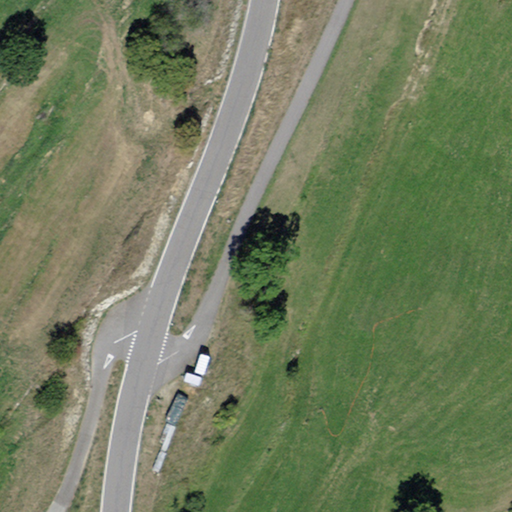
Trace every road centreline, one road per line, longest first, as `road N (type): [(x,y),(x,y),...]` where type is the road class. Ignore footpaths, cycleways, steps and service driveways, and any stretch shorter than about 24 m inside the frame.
road 1 (unclassified): [(345,0),(197,334),(169,356),(142,354)]
road 2 (secondary): [(150,329),(229,120),(264,0)]
road 3 (unclassified): [(150,329),(118,334),(110,346),(85,446),(55,511)]
road 4 (secondary): [(116,511),(142,354)]
